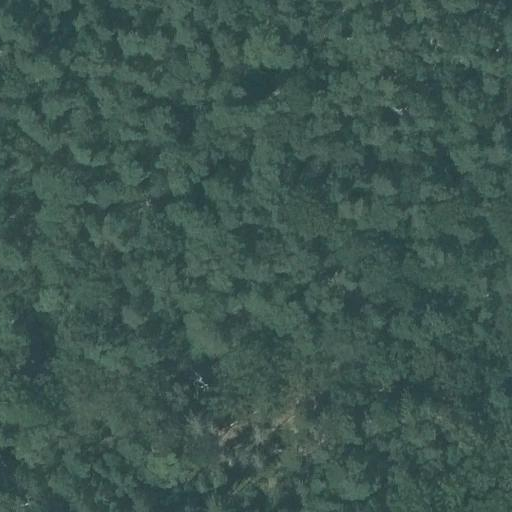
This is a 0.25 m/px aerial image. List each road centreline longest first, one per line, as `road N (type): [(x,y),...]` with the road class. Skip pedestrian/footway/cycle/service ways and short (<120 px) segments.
road 1 (track): [(0,358),(208,378),(393,365)]
road 2 (track): [(393,365),(395,511)]
